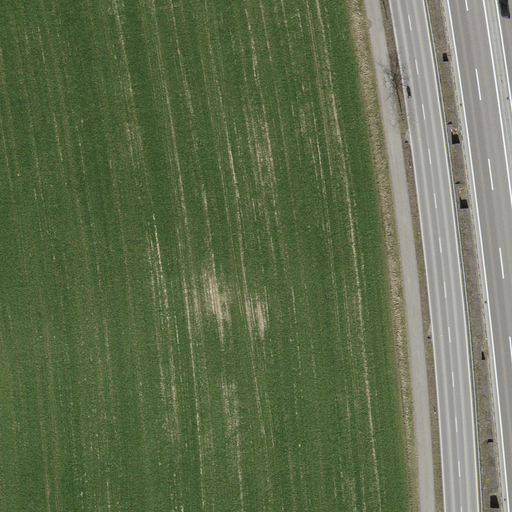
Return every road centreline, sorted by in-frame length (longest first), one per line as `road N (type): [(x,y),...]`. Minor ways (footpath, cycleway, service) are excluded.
road 1 (primary): [(407,0),(441,245),(462,511)]
road 2 (trunk): [(467,0),(511,345)]
